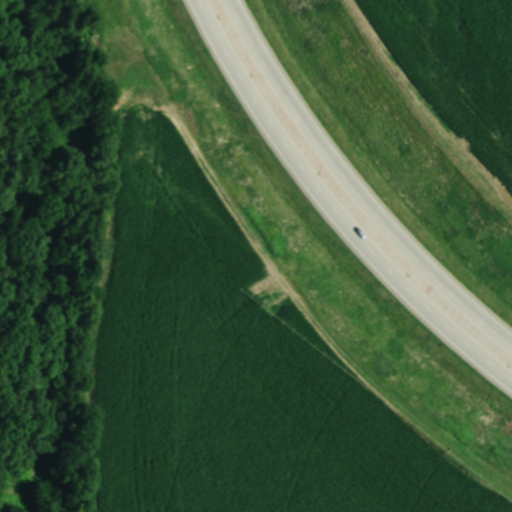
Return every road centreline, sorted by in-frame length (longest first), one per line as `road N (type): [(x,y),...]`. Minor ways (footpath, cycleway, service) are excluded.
road 1 (trunk): [(191,0),(268,131),(354,243),(511,385)]
road 2 (trunk): [(511,350),(365,210),(302,132),(223,0)]
